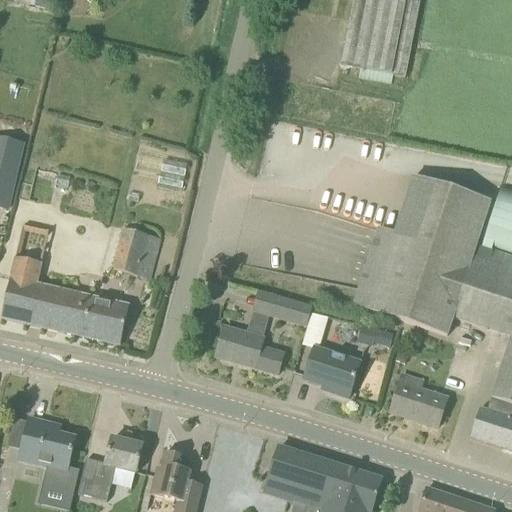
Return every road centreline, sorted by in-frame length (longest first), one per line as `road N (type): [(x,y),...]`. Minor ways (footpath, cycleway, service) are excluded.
road 1 (unclassified): [(158,390),(241,0)]
road 2 (tertiary): [(416,464),(158,390)]
road 3 (tertiary): [(158,390),(0,353)]
